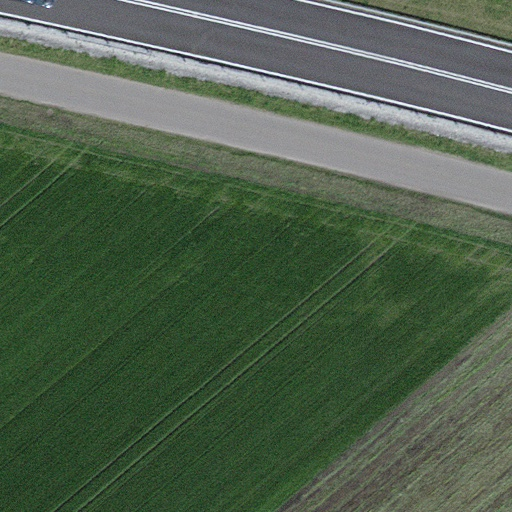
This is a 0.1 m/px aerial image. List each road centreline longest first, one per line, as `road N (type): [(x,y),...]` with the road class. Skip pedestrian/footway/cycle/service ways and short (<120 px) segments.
road 1 (track): [(0,75),(511,194)]
road 2 (trunk): [(511,91),(127,0)]
